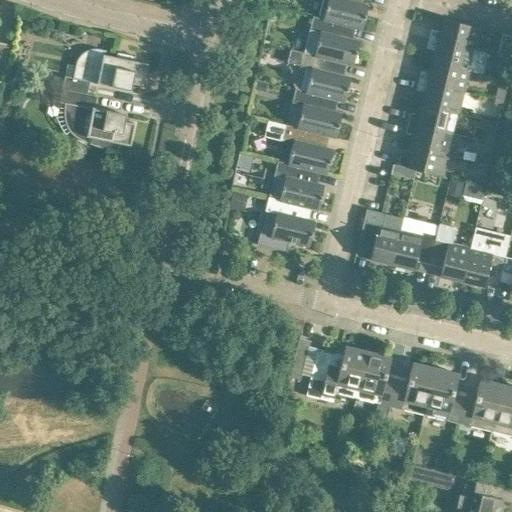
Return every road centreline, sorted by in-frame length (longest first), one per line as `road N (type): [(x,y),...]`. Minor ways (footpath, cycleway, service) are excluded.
road 1 (residential): [(326,303),(399,0)]
road 2 (residential): [(511,350),(326,303)]
road 3 (residential): [(201,42),(44,0)]
